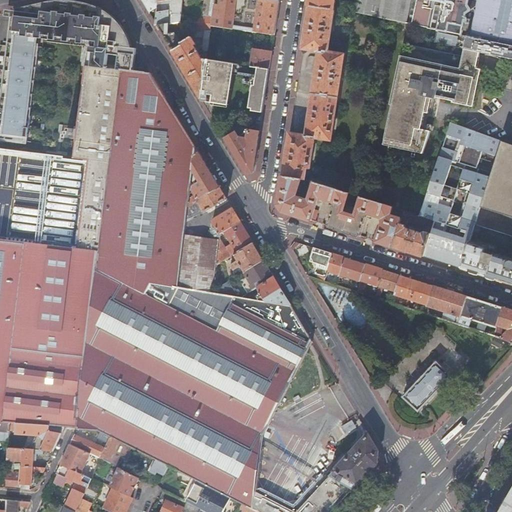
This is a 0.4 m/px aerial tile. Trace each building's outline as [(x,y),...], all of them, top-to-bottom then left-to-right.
[(49,2),(13,10),(0,119),(0,140),(27,144),(28,142),(39,46),(36,46),(36,38),(91,45),(88,67),(121,71),(122,69),(133,71),(136,49),(132,48),(131,47),(128,37),(127,35),(126,34),(125,32),(124,30),(123,29),(120,24),(118,22),(116,20),(114,18),(112,17),(111,15),(109,14),(105,12),(102,10),(99,9),(97,8),(95,7),(91,5),(89,4),(85,3),(82,2),(79,2),(76,1),(71,1),(69,1),(67,0),(64,0),(62,0),(60,0),(58,1),(55,1),(53,1),(49,2)] [(157,2),(157,0),(142,0),(150,12),(156,8),(157,2)] [(215,0),(157,0),(157,2),(170,0),(171,0),(171,10),(157,12),(156,22),(155,25),(158,24),(174,51),(184,45),(182,43),(180,39),(180,31),(182,31),(183,0),(195,0),(196,1),(203,0),(205,0),(205,2),(203,17),(193,18),(191,38),(203,31),(211,32),(212,26),(215,0)] [(275,36),(280,1),(273,0),(259,0),(259,1),(251,0),(250,9),(236,7),(237,4),(235,4),(235,0),(215,0),(212,26),(275,36)] [(310,0),(310,7),(335,10),(337,2),(335,2),(335,0),(310,0)] [(442,0),(352,0),(350,12),(436,30),(442,0)] [(480,52),(511,59),(511,0),(480,0),(472,38),(467,37),(466,40),(437,33),(435,43),(464,49),(480,52)] [(443,0),(438,31),(462,36),(467,14),(471,12),(471,10),(468,7),(469,0),(443,0)] [(331,141),(345,55),(328,52),(335,10),(310,7),(303,50),(320,53),(306,136),(290,133),(283,176),(303,179),(305,179),(307,169),(310,170),(315,139),(331,141)] [(204,52),(208,52),(211,32),(203,31),(191,38),(182,43),(184,45),(174,51),(202,99),(204,88),(207,64),(207,60),(201,59),(202,57),(195,46),(197,45),(193,38),(204,38),(202,49),(204,52)] [(477,68),(480,52),(464,49),(463,57),(403,45),(390,106),(392,107),(384,147),(423,154),(431,131),(428,130),(422,129),(423,125),(426,112),(433,114),(437,97),(454,101),(454,102),(474,107),(482,69),(477,68)] [(270,69),(272,52),(254,49),(252,66),(259,67),(270,69)] [(233,74),(235,63),(208,59),(207,60),(207,64),(204,88),(214,90),(212,101),(212,103),(229,105),(230,103),(233,74)] [(254,510),(256,491),(258,480),(259,467),(261,454),(263,442),(264,433),(266,428),(272,417),(277,407),(292,378),(311,340),(291,306),(259,301),(241,298),(238,297),(213,294),(178,288),(180,273),(185,236),(187,219),(188,206),(189,197),(191,183),(194,156),(199,153),(151,73),(133,71),(122,69),(121,71),(88,67),(84,66),(77,128),(77,129),(70,128),(69,131),(68,131),(67,135),(65,135),(65,138),(75,139),(73,161),(87,163),(76,252),(0,240),(0,421),(10,422),(49,425),(64,426),(77,428),(98,430),(101,431),(110,436),(122,441),(137,449),(151,457),(169,466),(174,468),(197,480),(231,498),(242,504),(254,510)] [(263,111),(270,69),(259,67),(257,78),(255,77),(253,85),(250,109),(263,111)] [(475,225),(502,141),(450,122),(438,161),(421,216),(434,220),(423,256),(455,266),(462,268),(470,241),(474,230),(475,225)] [(226,138),(235,132),(232,127),(223,133),(226,138)] [(254,171),(260,132),(249,130),(248,138),(240,137),(239,136),(244,133),(241,129),(226,138),(246,173),(254,171)] [(511,144),(502,141),(475,225),(488,228),(502,232),(511,235),(511,144)] [(220,187),(199,153),(194,156),(191,183),(199,178),(201,182),(194,186),(193,190),(195,194),(189,197),(188,206),(199,200),(220,187)] [(303,179),(283,176),(279,204),(284,212),(312,221),(316,208),(319,197),(336,203),(332,214),(328,226),(361,236),(365,224),(369,213),(385,218),(378,242),(393,246),(402,218),(391,215),(394,207),(367,199),(361,197),(360,201),(357,209),(346,205),(349,197),(350,193),(315,182),(313,187),(310,199),(307,200),(297,196),(301,183),(303,179)] [(227,200),(220,187),(199,200),(206,212),(227,200)] [(199,200),(188,206),(187,219),(206,212),(199,200)] [(240,222),(233,209),(209,223),(209,225),(209,228),(217,241),(219,241),(219,240),(220,234),(224,232),(240,222)] [(393,246),(407,251),(423,256),(434,220),(421,216),(404,211),(402,218),(393,246)] [(253,243),(240,222),(224,232),(226,235),(224,237),(225,238),(227,237),(237,253),(253,243)] [(486,234),(488,228),(475,225),(474,230),(486,234)] [(217,241),(185,236),(180,273),(215,278),(216,265),(219,241),(217,241)] [(230,257),(219,240),(219,241),(216,265),(230,257)] [(488,247),(470,241),(462,268),(474,272),(488,276),(495,253),(496,251),(493,250),(494,248),(489,246),(488,247)] [(240,266),(244,272),(263,260),(253,243),(237,253),(233,255),(237,261),(230,265),(235,272),(238,271),(236,269),(240,266)] [(333,254),(314,249),(311,262),(318,264),(316,274),(326,277),(327,274),(328,272),(333,254)] [(510,257),(495,253),(488,276),(506,282),(511,283),(511,255),(510,257)] [(335,255),(333,254),(328,272),(333,274),(338,275),(337,278),(340,279),(346,259),(335,255)] [(348,259),(346,259),(340,279),(343,280),(343,277),(360,282),(365,265),(348,259)] [(240,281),(248,294),(257,288),(274,277),(263,260),(244,272),(247,277),(240,281)] [(360,282),(357,293),(362,294),(365,286),(366,286),(367,284),(378,287),(383,270),(373,267),(365,265),(360,282)] [(235,272),(237,276),(244,272),(240,266),(236,269),(238,271),(235,272)] [(392,273),(383,270),(378,287),(396,293),(401,276),(392,273)] [(215,278),(180,273),(178,288),(213,294),(213,291),(215,278)] [(417,281),(401,276),(396,293),(395,295),(428,306),(433,286),(417,281)] [(258,299),(259,301),(291,306),(274,277),(257,288),(260,293),(256,296),(258,299)] [(213,291),(213,294),(238,297),(228,282),(213,291)] [(450,291),(433,286),(428,306),(427,307),(448,313),(455,315),(458,316),(460,317),(461,316),(466,297),(450,291)] [(478,322),(476,331),(484,333),(487,325),(497,328),(503,308),(499,307),(485,303),(470,298),(466,297),(461,316),(471,319),(478,322)] [(496,330),(494,336),(511,343),(511,311),(503,308),(497,328),(508,331),(506,333),(496,330)] [(448,313),(446,321),(453,323),(455,315),(448,313)] [(460,317),(458,325),(468,328),(471,319),(461,316),(460,317)] [(418,411),(451,375),(436,361),(403,397),(418,411)] [(9,430),(10,422),(0,421),(0,440),(8,441),(9,430)] [(49,431),(49,425),(10,422),(9,430),(15,430),(15,433),(36,435),(30,449),(44,450),(53,451),(61,433),(49,431)] [(350,423),(341,428),(345,435),(354,429),(350,423)] [(107,443),(110,436),(101,431),(97,438),(100,439),(107,443)] [(368,434),(333,472),(358,484),(377,464),(378,451),(368,434)] [(74,435),(70,444),(90,453),(100,458),(104,449),(97,445),(74,435)] [(114,457),(122,441),(110,436),(107,443),(104,449),(100,458),(101,458),(105,460),(117,466),(120,460),(114,457)] [(97,445),(104,449),(107,443),(100,439),(97,445)] [(70,444),(60,464),(81,474),(90,453),(70,444)] [(5,487),(20,489),(22,471),(22,466),(22,462),(23,449),(8,447),(7,460),(12,461),(12,470),(13,471),(13,473),(6,472),(5,487)] [(22,462),(22,466),(33,467),(34,454),(43,454),(44,450),(30,449),(23,449),(22,462)] [(164,475),(169,466),(151,457),(145,468),(156,474),(158,472),(164,475)] [(76,482),(88,487),(89,483),(92,479),(84,475),(81,474),(60,464),(56,473),(72,480),(76,482)] [(43,472),(45,468),(33,467),(22,466),(22,471),(20,489),(30,490),(30,485),(31,485),(32,471),(43,472)] [(120,468),(110,486),(113,488),(130,495),(138,478),(120,468)] [(297,511),(295,511),(256,491),(254,510),(258,511),(332,511),(358,484),(333,472),(309,499),(297,511)] [(56,473),(52,481),(69,488),(72,480),(56,473)] [(84,494),(82,498),(92,503),(94,504),(103,483),(92,478),(92,479),(89,483),(88,487),(84,494)] [(205,511),(224,511),(231,498),(197,480),(195,484),(186,502),(187,502),(189,503),(201,510),(205,511)] [(65,508),(74,511),(76,511),(82,498),(84,494),(88,487),(76,482),(64,507),(65,508)] [(103,508),(111,511),(125,511),(132,496),(130,495),(113,488),(103,508)] [(511,511),(511,491),(507,500),(500,511),(511,511)] [(76,511),(87,511),(92,503),(82,498),(76,511)] [(3,511),(15,511),(16,505),(28,506),(29,503),(29,501),(5,499),(4,511),(3,511)] [(160,511),(181,511),(183,509),(166,500),(160,511)] [(181,511),(200,511),(201,510),(189,503),(187,502),(183,509),(181,511)]
